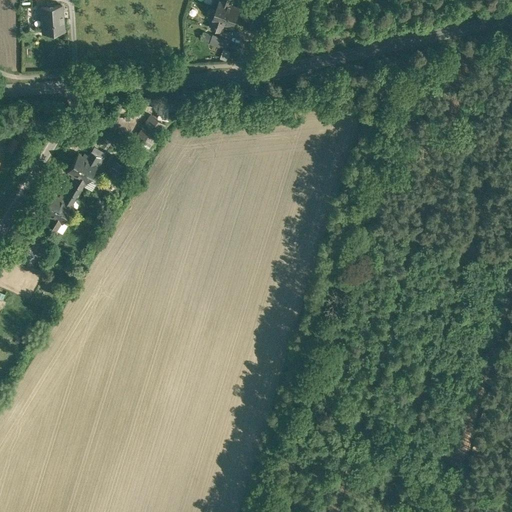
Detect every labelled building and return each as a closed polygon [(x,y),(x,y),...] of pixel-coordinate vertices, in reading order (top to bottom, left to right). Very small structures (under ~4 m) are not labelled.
[(224,0),(219,0),(213,18),(214,19),(212,27),(221,30),(224,22),(234,26),(241,6),(231,3),(224,0)] [(62,4),(40,6),(42,32),(64,30),(62,4)] [(229,39),(214,34),(211,41),(226,47),(229,39)] [(151,114),(138,134),(152,143),(164,122),(151,114)] [(15,137),(8,148),(15,152),(22,141),(15,137)] [(100,156),(91,150),(87,158),(96,163),(100,156)] [(87,158),(78,152),(73,161),(92,173),(97,164),(96,163),(87,158)] [(92,173),(73,161),(67,170),(76,176),(85,181),(86,182),(92,173)] [(85,181),(76,176),(72,183),(81,188),(85,181)] [(72,183),(63,198),(71,203),(81,188),(72,183)] [(63,198),(54,192),(48,201),(67,213),(73,204),(71,203),(63,198)] [(67,213),(48,201),(43,210),(52,216),(61,221),(62,222),(67,213)] [(61,221),(52,216),(47,223),(56,228),(61,221)]
